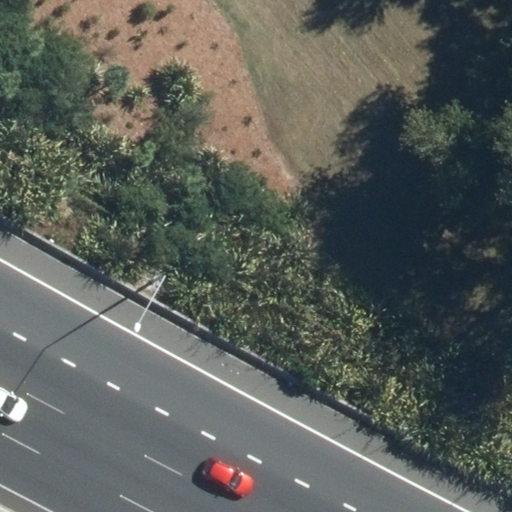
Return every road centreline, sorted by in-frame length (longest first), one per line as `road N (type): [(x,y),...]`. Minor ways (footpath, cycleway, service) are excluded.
road 1 (motorway): [(0,289),(414,511)]
road 2 (motorway): [(0,448),(122,511)]
